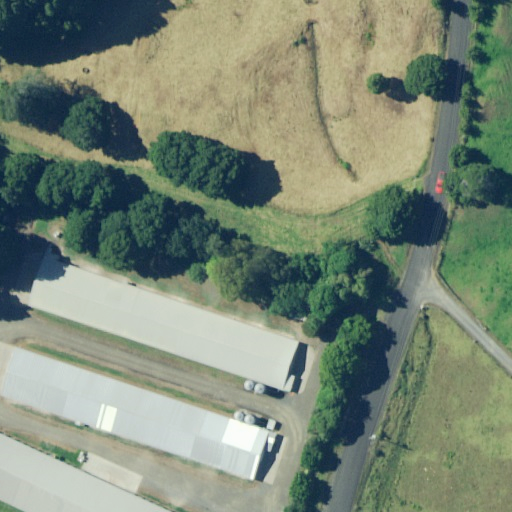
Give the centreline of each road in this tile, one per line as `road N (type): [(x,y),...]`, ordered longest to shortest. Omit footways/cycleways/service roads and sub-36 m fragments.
road 1 (unclassified): [(343,511),(439,190),(462,0)]
road 2 (unknown): [(416,271),(511,355)]
